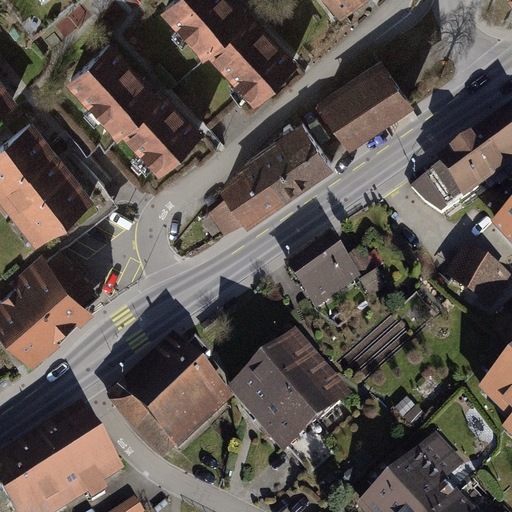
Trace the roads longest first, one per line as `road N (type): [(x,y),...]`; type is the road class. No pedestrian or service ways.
road 1 (residential): [(179,300),(153,249),(159,212),(227,163),(399,0)]
road 2 (secondary): [(497,86),(179,300)]
road 3 (residential): [(235,511),(144,459),(79,371)]
road 4 (secondary): [(179,300),(79,371)]
